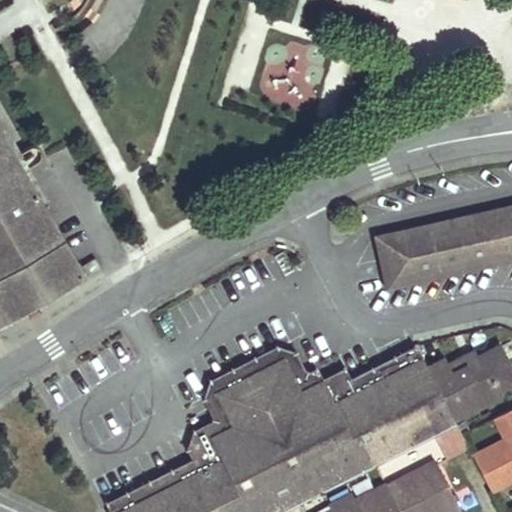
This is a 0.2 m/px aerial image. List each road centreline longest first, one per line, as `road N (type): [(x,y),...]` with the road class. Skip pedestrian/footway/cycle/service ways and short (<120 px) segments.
road 1 (secondary): [(0,381),(172,268),(298,201)]
road 2 (residential): [(511,307),(483,303),(382,324),(358,315),(298,201)]
road 3 (secondary): [(298,201),(377,160),(508,132)]
